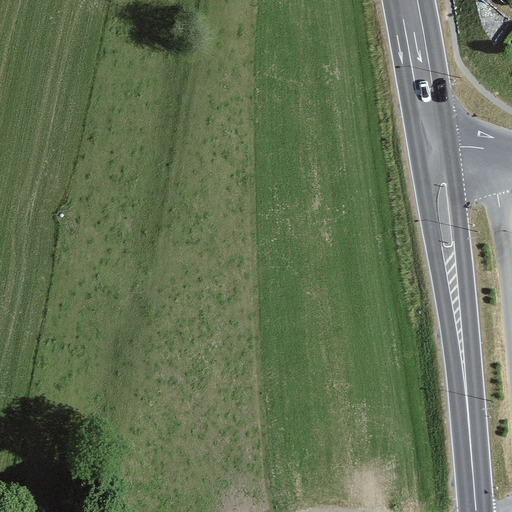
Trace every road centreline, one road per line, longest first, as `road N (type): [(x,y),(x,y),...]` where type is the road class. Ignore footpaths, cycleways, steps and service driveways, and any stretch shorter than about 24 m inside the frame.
road 1 (secondary): [(476,511),(436,151)]
road 2 (track): [(493,152),(511,307)]
road 3 (secondary): [(436,151),(406,0)]
